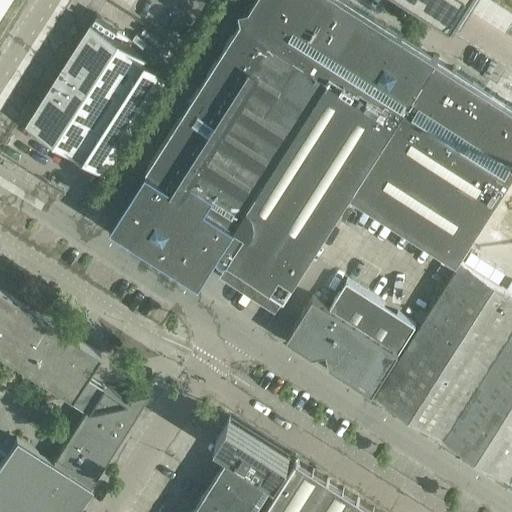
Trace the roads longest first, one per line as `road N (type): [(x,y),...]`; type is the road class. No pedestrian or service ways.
road 1 (unclassified): [(510,511),(228,326)]
road 2 (unclassified): [(228,326),(0,183)]
road 3 (unclassified): [(194,376),(409,511)]
road 4 (unclassified): [(110,511),(194,376)]
